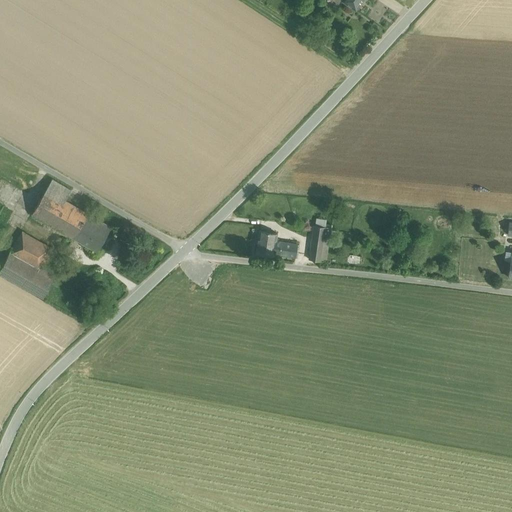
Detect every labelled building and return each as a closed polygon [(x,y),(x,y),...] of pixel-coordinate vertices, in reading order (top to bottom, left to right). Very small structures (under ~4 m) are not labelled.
[(342,0),(343,0),(342,1),(355,10),(362,0),(342,0)] [(71,190),(52,179),(32,214),(73,238),(88,214),(65,200),(71,190)] [(111,227),(88,214),(73,238),(97,252),(111,227)] [(330,228),(314,226),(309,259),(326,262),(330,228)] [(55,250),(22,231),(0,269),(0,273),(43,298),(57,273),(46,267),(55,250)] [(274,254),(276,241),(277,233),(259,231),(256,254),(273,256),(274,254)] [(276,241),(274,254),(295,257),(297,257),(298,253),(296,253),(297,244),(276,241)] [(481,264),(489,265),(490,256),(483,255),(481,264)]
